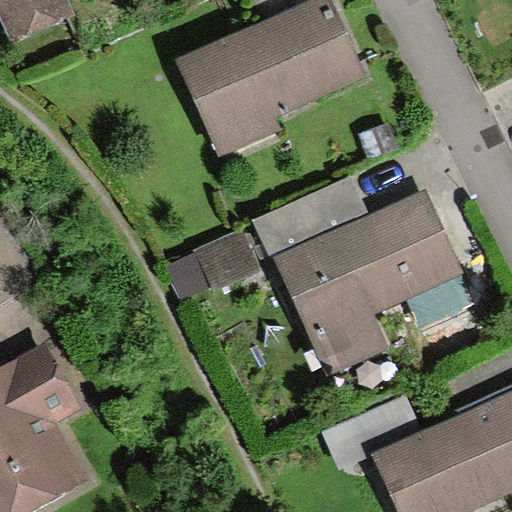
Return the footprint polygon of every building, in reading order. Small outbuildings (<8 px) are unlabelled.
[(59,0),(0,0),(0,26),(6,41),(66,16),(59,0)] [(362,77),(328,0),(180,65),(221,159),(275,135),(267,119),(362,77)] [(271,256),(362,215),(348,184),(257,224),(271,256)] [(423,197),(275,261),(325,375),(382,350),(367,315),(457,275),(423,197)] [(251,270),(238,240),(170,268),(183,298),(251,270)] [(74,410),(48,355),(0,378),(0,511),(23,511),(82,484),(52,421),(74,410)] [(511,388),(370,449),(397,511),(462,511),(461,509),(507,490),(511,502),(511,388)]
